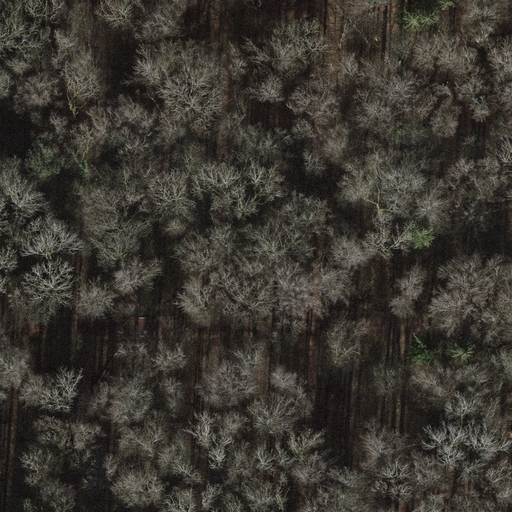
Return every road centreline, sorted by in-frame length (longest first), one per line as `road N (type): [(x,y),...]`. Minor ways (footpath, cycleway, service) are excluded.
road 1 (track): [(0,329),(381,326),(511,341)]
road 2 (track): [(344,326),(511,476)]
road 3 (track): [(385,511),(511,469)]
